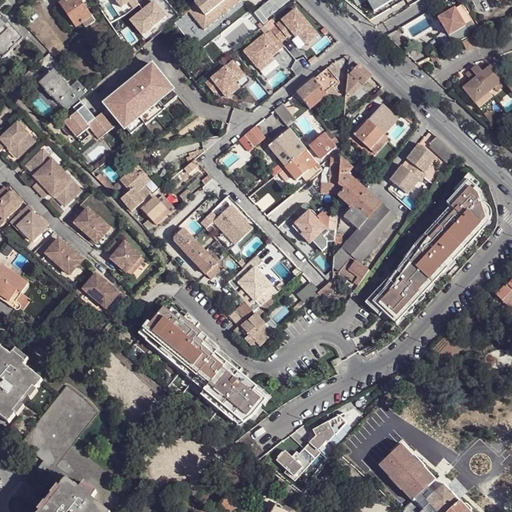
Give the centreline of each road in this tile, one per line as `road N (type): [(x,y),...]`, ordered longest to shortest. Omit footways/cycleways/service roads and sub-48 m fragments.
road 1 (residential): [(267,435),(395,357),(511,229)]
road 2 (residential): [(359,47),(511,188)]
